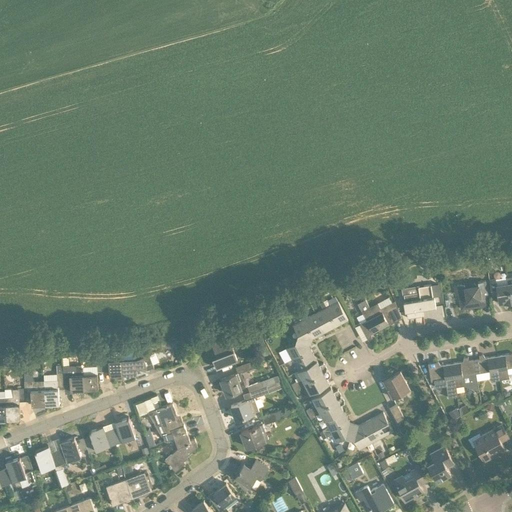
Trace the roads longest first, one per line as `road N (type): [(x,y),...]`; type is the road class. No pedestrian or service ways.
road 1 (track): [(511,240),(366,266),(154,339),(0,343)]
road 2 (residential): [(152,511),(221,456),(196,375),(0,443)]
